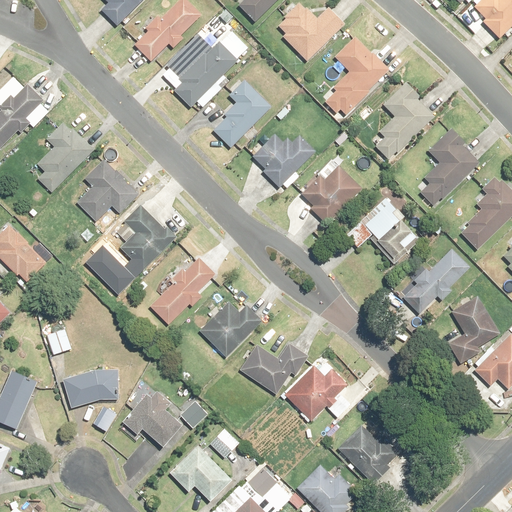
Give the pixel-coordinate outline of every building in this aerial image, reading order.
[(147,0),(111,0),(113,1),(104,10),(121,27),(147,0)] [(182,33),(202,15),(187,0),(185,0),(166,18),(162,14),(147,29),(151,33),(138,45),(153,61),(172,43),(177,48),(187,38),(182,33)] [(247,0),(242,6),(258,22),(279,0),(247,0)] [(511,0),(484,0),(477,7),(489,19),(485,23),(503,41),(511,31),(511,0)] [(309,61),(348,23),(332,6),(320,18),(311,9),(309,10),(302,3),(288,16),(290,18),(281,27),(288,33),(285,36),(309,61)] [(181,79),(184,82),(177,90),(195,108),(242,59),(241,57),(250,47),(235,32),(225,42),(223,41),(211,54),(207,51),(197,62),(184,50),(170,66),(182,78),(181,79)] [(360,37),(338,58),(351,72),(336,86),(340,91),(328,102),(338,114),(343,110),(348,115),(374,91),(372,90),(392,72),(360,37)] [(47,101),(30,85),(25,90),(15,79),(0,94),(0,107),(4,111),(0,115),(0,150),(21,129),(25,134),(36,123),(38,124),(49,114),(41,107),(47,101)] [(232,96),(239,103),(227,115),(229,117),(215,131),(233,148),(274,105),(248,80),(232,96)] [(422,96),(409,82),(386,104),(398,117),(382,131),(387,137),(378,145),(389,158),(397,151),(400,154),(438,119),(419,99),(422,96)] [(97,153),(66,123),(49,140),(56,147),(38,165),(46,172),(38,181),(54,197),(97,153)] [(469,142),(455,129),(432,151),(443,163),(426,179),(430,184),(421,192),(435,206),(443,198),(446,201),(483,165),(465,146),(469,142)] [(278,135),(257,157),(269,169),(266,172),(282,187),(286,184),(291,188),(302,177),(298,174),(320,152),(303,136),(298,142),(293,137),(287,143),(278,135)] [(142,196),(107,160),(88,179),(96,187),(79,204),(97,223),(115,205),(124,214),(142,196)] [(325,173),(305,193),(317,205),(314,208),(330,225),(365,189),(343,167),(330,179),(325,173)] [(485,187),(491,193),(479,204),(484,210),(471,222),(472,223),(463,231),(479,249),(511,219),(511,188),(505,181),(502,184),(497,177),(485,187)] [(402,212),(389,198),(349,236),(360,248),(371,237),(398,266),(424,241),(399,214),(402,212)] [(166,232),(142,208),(126,224),(136,234),(122,248),(133,259),(124,268),(103,248),(87,264),(119,297),(179,238),(170,228),(166,232)] [(0,253),(0,257),(28,284),(51,261),(13,225),(0,237),(0,246),(3,250),(0,253)] [(121,246),(114,239),(106,246),(114,253),(121,246)] [(405,298),(422,315),(439,298),(441,301),(451,292),(448,289),(470,268),(454,251),(432,273),(428,270),(416,281),(420,285),(405,298)] [(204,292),(220,276),(202,258),(189,271),(186,268),(172,282),(175,285),(153,308),(170,326),(192,304),(195,307),(207,296),(204,292)] [(0,295),(4,291),(0,286),(0,327),(14,314),(0,299),(0,295)] [(479,298),(454,313),(466,335),(450,344),(461,363),(481,351),(478,347),(500,334),(479,298)] [(201,331),(227,357),(261,323),(248,309),(242,316),(229,304),(201,331)] [(69,330),(50,336),(56,357),(75,352),(69,330)] [(511,336),(476,373),(491,387),(499,379),(510,390),(511,388),(511,336)] [(242,373),(278,396),(293,373),(297,375),(308,358),(289,346),(279,362),(258,348),(242,373)] [(315,369),(288,395),(315,423),(339,400),(336,397),(348,386),(334,371),(325,379),(315,369)] [(99,371),(66,380),(75,410),(105,401),(121,402),(122,370),(99,371)] [(42,382),(15,371),(0,407),(0,421),(23,431),(42,382)] [(153,399),(149,396),(121,428),(139,443),(148,433),(168,450),(187,427),(177,418),(184,410),(161,390),(153,399)] [(211,414),(198,401),(181,416),(194,430),(211,414)] [(372,484),(395,462),(362,428),(340,450),(372,484)] [(227,431),(212,446),(225,460),(240,445),(227,431)] [(0,472),(3,474),(14,447),(0,442),(0,472)] [(199,448),(171,474),(190,494),(198,486),(212,501),(231,482),(199,448)] [(278,485),(263,469),(249,482),(264,498),(278,485)] [(322,469),(299,490),(320,511),(343,511),(361,496),(342,477),(336,483),(322,469)] [(265,511),(253,499),(238,511),(265,511)]
